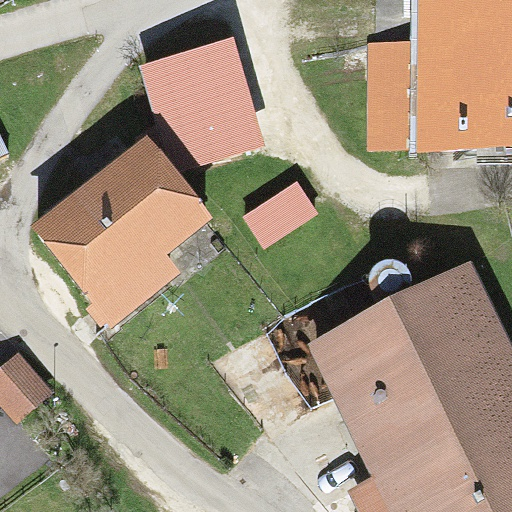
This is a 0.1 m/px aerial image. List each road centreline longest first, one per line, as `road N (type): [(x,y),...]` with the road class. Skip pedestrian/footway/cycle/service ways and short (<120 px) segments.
road 1 (unclassified): [(0,297),(237,511)]
road 2 (residential): [(0,219),(63,117),(154,0)]
road 3 (residential): [(0,37),(124,0)]
